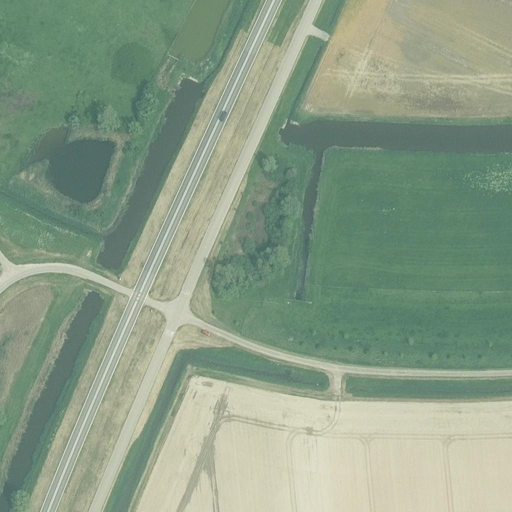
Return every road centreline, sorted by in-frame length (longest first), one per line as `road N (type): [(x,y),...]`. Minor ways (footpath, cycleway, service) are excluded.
road 1 (unclassified): [(177,315),(316,0)]
road 2 (unclassified): [(177,315),(313,365),(419,376),(511,372)]
road 3 (trunk): [(138,299),(273,0)]
road 4 (trunk): [(50,511),(138,299)]
road 5 (unclassified): [(93,511),(177,315)]
road 6 (unclassified): [(0,289),(12,275),(71,268),(138,299)]
